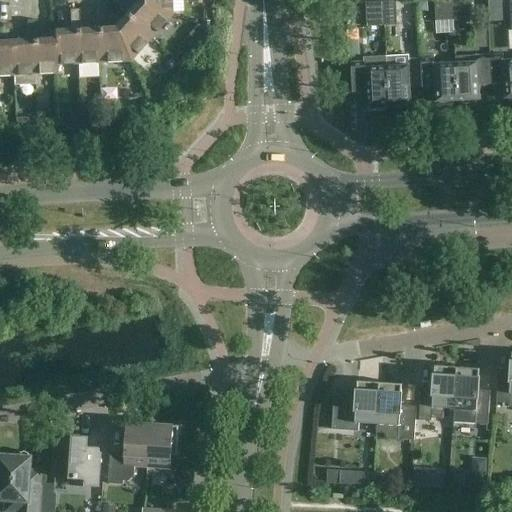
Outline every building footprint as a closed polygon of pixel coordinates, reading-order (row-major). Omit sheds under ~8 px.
[(135,0),(136,3),(172,15),(170,0),(135,0)] [(454,22),(453,0),(435,0),(436,23),(454,22)] [(472,21),(471,0),(453,0),(454,22),(472,21)] [(473,0),(473,30),(497,30),(497,0),(473,0)] [(385,26),(384,2),(366,3),(367,27),(385,26)] [(396,2),(384,2),(385,26),(397,26),(396,2)] [(151,38),(172,15),(136,3),(125,15),(151,38)] [(79,10),(75,10),(70,10),(70,20),(79,20),(79,10)] [(125,15),(114,28),(130,62),(151,38),(125,15)] [(28,31),(37,30),(36,20),(27,21),(28,31)] [(53,31),(54,39),(56,66),(78,64),(76,30),(80,30),(79,20),(70,20),(71,30),(53,31)] [(114,28),(98,29),(100,63),(130,62),(114,28)] [(78,64),(100,63),(98,29),(80,30),(76,30),(78,64)] [(28,41),(11,41),(13,76),(35,75),(33,40),(37,40),(37,30),(28,31),(28,41)] [(56,66),(54,39),(37,40),(33,40),(35,75),(57,74),(56,66)] [(0,76),(13,76),(11,41),(0,42),(0,76)] [(478,62),(456,63),(458,102),(464,102),(464,104),(476,103),(476,101),(481,101),(480,85),(492,84),(491,55),(478,56),(478,62)] [(511,60),(504,61),(504,55),(491,55),(492,84),(492,88),(504,88),(505,100),(510,99),(510,101),(511,101),(511,60)] [(458,102),(456,63),(435,64),(435,58),(422,59),(423,88),(435,87),(436,103),(441,103),(441,105),(453,104),(453,102),(458,102)] [(409,66),(387,67),(389,106),(395,105),(395,107),(407,107),(407,105),(412,104),(411,88),(423,88),(422,59),(409,60),(409,66)] [(389,106),(387,67),(366,68),(366,62),(352,63),(353,91),(366,91),(367,107),(372,106),(372,109),(384,108),(384,106),(389,106)] [(511,353),(510,379),(498,378),(496,403),(509,404),(508,408),(511,408),(511,353)] [(454,409),(457,368),(435,366),(433,393),(421,392),(419,421),(432,421),(433,408),(454,409)] [(454,423),(464,424),(488,425),(490,396),(477,395),(479,369),(457,368),(454,409),(455,409),(454,423)] [(377,425),(380,383),(357,382),(356,399),(347,398),(348,395),(334,394),(332,430),(358,432),(359,423),(377,425)] [(380,383),(377,425),(388,425),(387,439),(414,441),(416,412),(400,411),(402,385),(380,383)] [(147,467),(150,425),(126,423),(124,456),(110,455),(108,484),(123,485),(123,481),(128,482),(134,476),(135,466),(147,467)] [(178,427),(150,425),(147,467),(170,469),(171,456),(176,456),(178,427)] [(82,479),(82,484),(82,486),(97,487),(99,458),(85,457),(86,438),(72,437),(72,440),(60,439),(60,437),(57,436),(54,477),(82,479)] [(40,511),(42,480),(30,480),(31,457),(28,453),(24,452),(20,453),(17,456),(0,455),(0,500),(4,501),(3,511),(40,511)] [(65,509),(65,497),(49,497),(49,510),(65,509)] [(96,511),(97,503),(84,503),(83,511),(96,511)]
